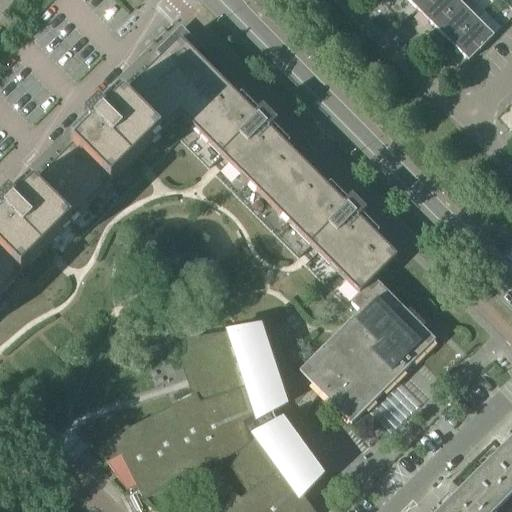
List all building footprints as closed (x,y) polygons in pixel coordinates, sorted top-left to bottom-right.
[(404,0),(417,13),(430,0),(404,0)] [(430,0),(417,13),(434,30),(459,5),(454,0),(430,0)] [(511,7),(511,0),(499,0),(510,10),(511,7)] [(434,30),(451,46),(476,21),(459,5),(434,30)] [(476,21),(451,46),(467,63),(492,38),(476,21)] [(220,159),(227,166),(214,178),(297,261),(309,249),(316,255),(304,268),(345,309),(349,305),(357,297),(373,282),(395,260),(357,222),(364,215),(350,200),(343,207),(268,132),(275,125),(260,111),(253,118),(179,43),(162,60),(122,100),(114,108),(104,118),(97,111),(82,125),(89,132),(72,150),(32,189),(14,207),(7,200),(0,207),(0,320),(53,267),(41,255),(48,248),(60,260),(143,178),(130,166),(137,159),(150,171),(179,142),(207,171),(220,159)] [(298,374),(310,387),(297,405),(291,408),(287,406),(285,402),(282,399),(267,353),(265,354),(257,330),(236,333),(236,335),(219,338),(188,343),(188,358),(181,363),(190,389),(192,394),(175,403),(175,404),(178,402),(179,409),(174,412),(127,436),(126,434),(98,454),(125,491),(134,487),(142,501),(236,453),(239,460),(231,471),(249,497),(237,505),(234,503),(224,511),(309,511),(300,498),(304,494),(305,494),(320,480),(314,471),(316,469),(289,433),(294,429),(300,432),(308,421),(303,417),(316,398),(321,397),(350,426),(402,374),(411,366),(434,343),(373,282),(357,297),(349,305),(358,314),(298,374)] [(511,439),(439,511),(495,511),(511,495),(511,439)]
